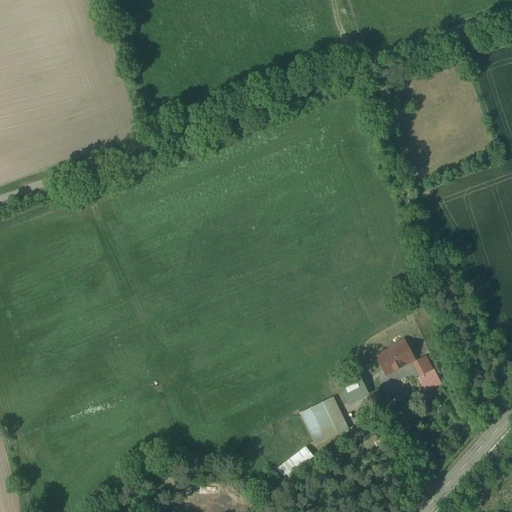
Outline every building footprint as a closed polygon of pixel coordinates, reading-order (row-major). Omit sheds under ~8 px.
[(391,350),(377,357),(386,375),(414,360),(403,341),(390,348),(391,350)] [(412,363),(420,378),(430,372),(423,358),(412,363)] [(420,378),(419,379),(426,391),(440,384),(433,371),(430,372),(420,378)] [(357,376),(336,385),(346,407),(367,399),(357,376)] [(352,434),(336,400),(304,415),(319,449),(352,434)]
